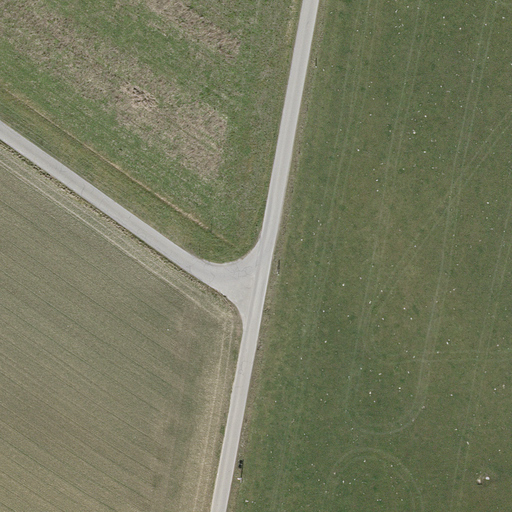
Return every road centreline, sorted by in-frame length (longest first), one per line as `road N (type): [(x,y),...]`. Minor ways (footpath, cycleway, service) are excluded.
road 1 (unclassified): [(256,297),(0,123)]
road 2 (unclassified): [(256,297),(314,0)]
road 3 (unclassified): [(220,511),(256,297)]
